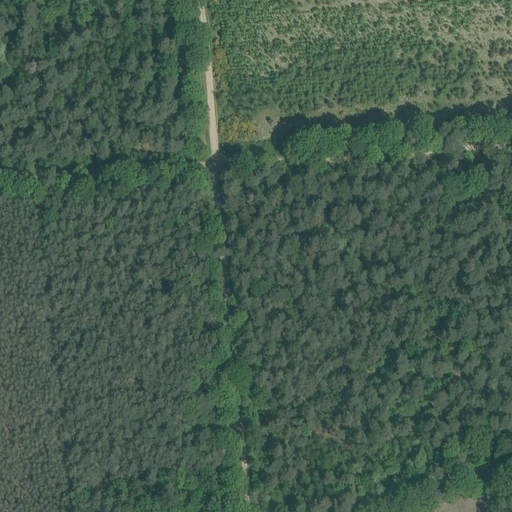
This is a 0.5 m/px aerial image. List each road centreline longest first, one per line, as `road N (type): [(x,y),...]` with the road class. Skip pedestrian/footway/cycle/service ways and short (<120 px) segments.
road 1 (track): [(511,138),(217,163)]
road 2 (track): [(217,163),(234,388)]
road 3 (track): [(217,163),(0,185)]
road 4 (track): [(217,163),(196,0)]
road 5 (track): [(234,388),(245,511)]
